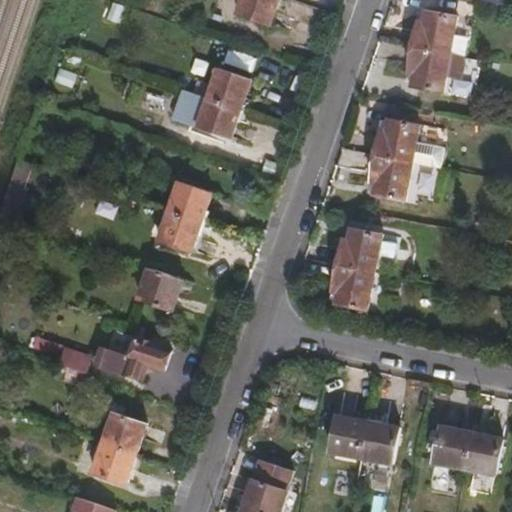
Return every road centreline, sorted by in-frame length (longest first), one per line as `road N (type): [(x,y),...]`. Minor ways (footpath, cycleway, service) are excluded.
road 1 (residential): [(369,0),(259,326)]
road 2 (residential): [(259,326),(511,381)]
road 3 (residential): [(259,326),(194,511)]
